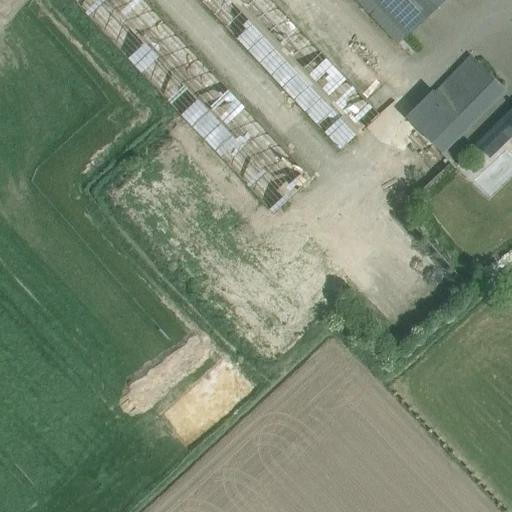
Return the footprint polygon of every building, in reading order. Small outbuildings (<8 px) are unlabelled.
[(73,0),(273,214),(313,176),(147,0),(73,0)] [(199,0),(341,151),(380,112),(275,0),(199,0)] [(409,33),(444,0),(356,0),(398,44),(409,33)] [(410,119),(442,152),(444,153),(507,90),(476,61),(472,56),(450,79),(448,77),(411,114),(413,116),(410,119)] [(511,109),(508,114),(488,132),(502,146),(511,137),(511,109)]
